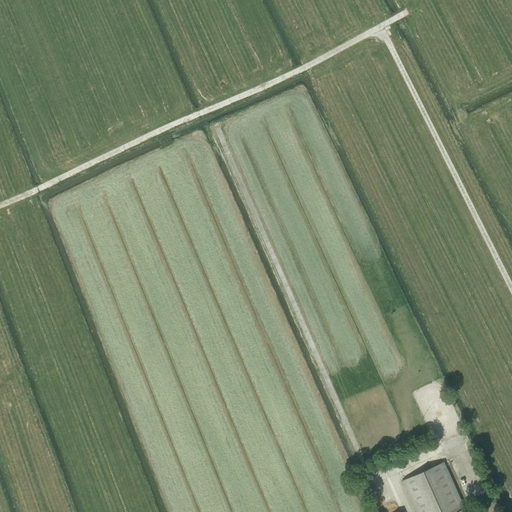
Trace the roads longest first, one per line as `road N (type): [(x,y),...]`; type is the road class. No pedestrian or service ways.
road 1 (track): [(407,511),(392,479),(368,487),(208,118)]
road 2 (track): [(0,208),(300,77),(402,22)]
